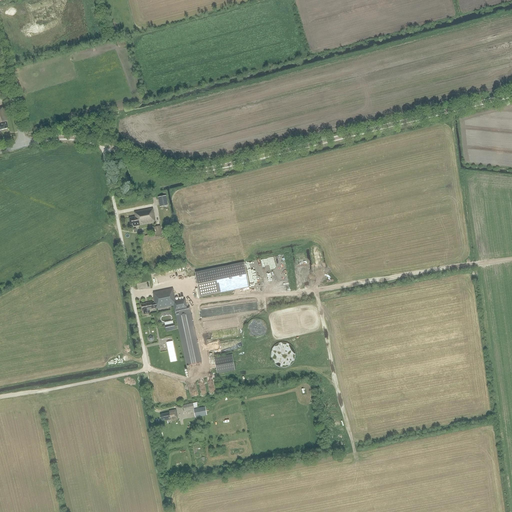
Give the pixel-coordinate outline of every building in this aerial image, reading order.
[(166,196),(159,197),(161,207),(168,206),(166,196)] [(153,208),(135,212),(136,217),(130,218),(131,226),(134,226),(134,227),(155,222),(153,208)] [(249,287),(244,263),(195,273),(200,297),(249,287)] [(142,305),(143,311),(144,310),(145,314),(150,313),(149,309),(153,308),(156,307),(157,309),(174,306),(186,366),(201,362),(189,303),(186,304),(185,300),(175,302),(173,289),(154,293),(155,297),(154,297),(155,303),(152,304),(152,303),(147,304),(142,305)] [(246,327),(246,329),(246,330),(247,332),(247,333),(248,334),(249,336),(250,337),(251,337),(252,338),(253,339),(255,339),(256,339),(258,339),(259,339),(260,339),(262,338),(263,337),(264,337),(265,336),(266,334),(266,333),(267,332),(267,330),(267,329),(267,327),(267,326),(266,325),(266,323),(265,322),(264,321),(263,320),(262,320),(260,319),(259,319),(258,318),(256,318),(255,319),(253,319),(252,320),(251,320),(250,321),(249,322),(248,323),(247,325),(247,326),(246,327)] [(166,332),(175,330),(174,323),(165,325),(166,332)] [(232,353),(214,357),(217,372),(235,369),(232,353)] [(207,415),(205,407),(198,408),(197,402),(183,405),(185,412),(191,410),(193,418),(195,418),(196,420),(200,420),(199,417),(207,415)] [(171,421),(178,420),(176,411),(170,412),(170,414),(161,415),(162,420),(166,420),(167,421),(171,420),(171,421)]
